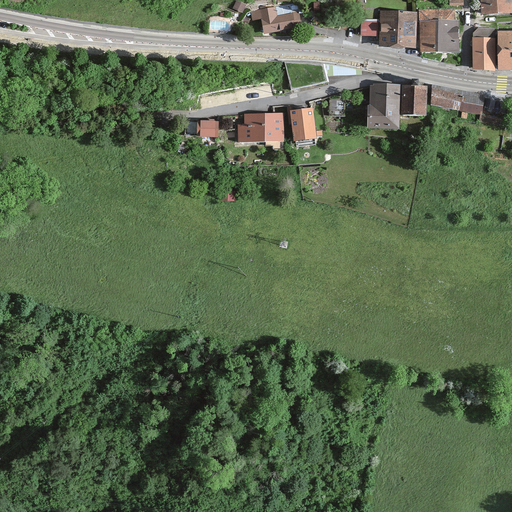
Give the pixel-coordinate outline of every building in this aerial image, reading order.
[(511,12),(511,0),(480,0),(481,15),(511,12)] [(246,5),(236,1),(233,8),(243,12),(246,5)] [(274,6),(258,9),(263,34),(295,28),(293,12),(276,15),(274,6)] [(417,11),(380,10),(380,21),(379,38),(379,47),(416,47),(417,11)] [(458,19),(420,20),(421,52),(459,51),(458,19)] [(380,21),(362,20),(361,37),(379,38),(380,21)] [(511,31),(498,31),(498,69),(511,69),(511,31)] [(496,36),(473,36),(473,69),(495,69),(496,36)] [(401,114),(401,85),(368,84),(367,125),(400,126),(401,114)] [(427,86),(401,85),(401,114),(426,115),(427,86)] [(484,103),(433,94),(431,105),(482,114),(484,103)] [(316,133),(313,106),(289,108),(292,136),(316,133)] [(284,141),(284,114),(245,114),(245,124),(237,124),(237,141),(284,141)] [(214,134),(213,118),(200,119),(200,134),(214,134)] [(235,197),(235,189),(222,189),(222,197),(235,197)]
